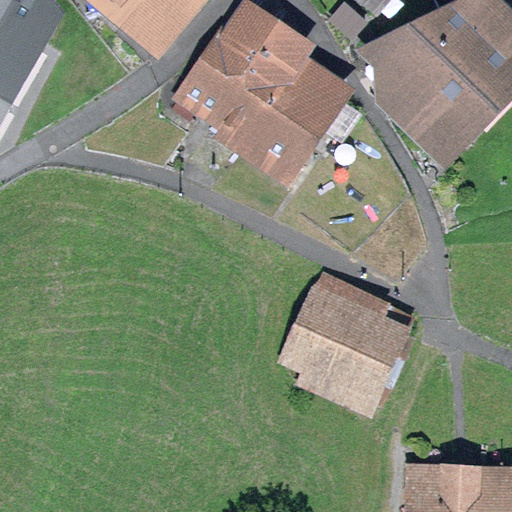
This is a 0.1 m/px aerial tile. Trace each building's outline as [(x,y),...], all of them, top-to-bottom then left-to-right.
[(0,0),(0,76),(39,10),(20,0),(0,0)] [(98,0),(153,47),(193,0),(98,0)] [(397,108),(441,147),(511,73),(511,36),(476,1),(378,49),(394,65),(385,74),(385,87),(398,99),(397,108)] [(244,7),(182,93),(241,134),(234,145),(286,182),(302,158),(295,153),(340,90),(295,57),(302,47),(244,7)] [(301,382),(365,411),(402,333),(369,318),(377,300),(326,277),(288,358),(308,368),(301,382)] [(511,511),(511,475),(410,471),(408,511),(511,511)]
